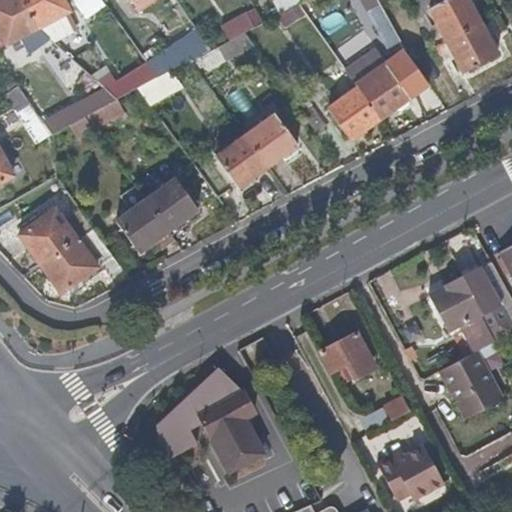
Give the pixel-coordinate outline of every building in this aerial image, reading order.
[(46,22),(35,8),(29,0),(1,0),(0,1),(0,19),(17,43),(46,22)] [(75,1),(74,0),(29,0),(35,8),(46,22),(75,1)] [(480,22),(467,0),(443,0),(430,8),(447,40),(480,22)] [(403,46),(381,5),(363,14),(385,56),(403,46)] [(498,55),(480,22),(447,40),(464,73),(498,55)] [(146,107),(180,90),(170,70),(181,64),(172,48),(98,85),(102,93),(62,114),(75,140),(122,116),(115,101),(137,90),(146,107)] [(410,97),(385,63),(355,84),(358,89),(380,118),(410,97)] [(30,101),(13,78),(0,83),(14,109),(30,101)] [(380,118),(358,89),(329,109),(351,140),(380,118)] [(42,118),(30,101),(14,109),(23,126),(42,118)] [(298,146),(275,115),(246,136),(269,167),(298,146)] [(239,188),(269,167),(246,136),(218,157),(239,188)] [(0,181),(13,174),(0,149),(0,181)] [(197,210),(175,180),(146,201),(168,232),(197,210)] [(168,232),(146,201),(117,222),(139,252),(152,242),(159,251),(174,240),(168,232)] [(81,235),(63,204),(25,225),(43,257),(81,235)] [(61,287),(101,265),(110,277),(123,269),(93,228),(81,235),(43,257),(61,287)] [(511,244),(498,252),(511,278),(511,244)] [(511,331),(511,328),(479,268),(443,286),(450,301),(437,308),(449,331),(463,324),(477,350),(511,331)] [(450,301),(443,286),(429,293),(437,308),(450,301)] [(376,375),(354,334),(317,353),(329,375),(344,366),(355,387),(376,375)] [(500,400),(475,351),(438,371),(463,419),(500,400)] [(241,393),(198,416),(228,473),(260,456),(241,421),(252,415),(241,393)] [(389,422),(408,412),(400,398),(382,408),(389,422)] [(388,457),(374,465),(394,503),(407,497),(410,502),(441,486),(421,447),(402,457),(391,463),(388,457)] [(391,463),(402,457),(399,452),(388,457),(391,463)] [(291,511),(285,501),(263,511),(291,511)] [(336,511),(332,503),(312,511),(336,511)]
